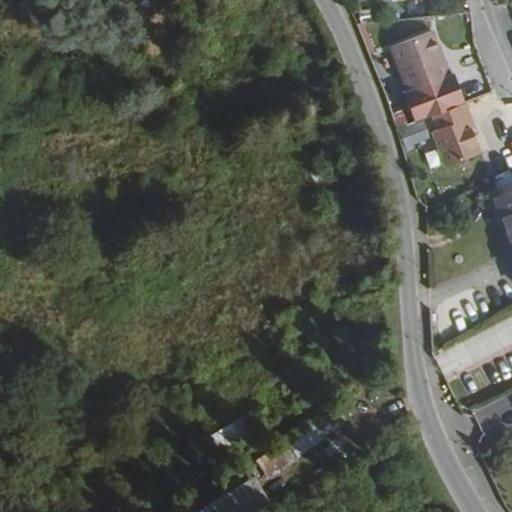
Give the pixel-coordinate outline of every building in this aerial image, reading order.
[(382,36),(400,82),(443,66),(426,20),(382,36)] [(458,92),(447,64),(443,66),(400,82),(396,84),(407,112),(425,105),(457,93),(458,92)] [(457,93),(425,105),(431,120),(426,123),(438,157),(473,145),(465,123),(462,117),(465,115),(457,93)] [(511,165),(485,175),(492,194),(511,185),(511,165)] [(511,185),(492,194),(511,241),(511,185)] [(247,415),(208,435),(215,450),(254,430),(247,415)] [(251,483),(201,511),(256,511),(265,507),(251,483)]
